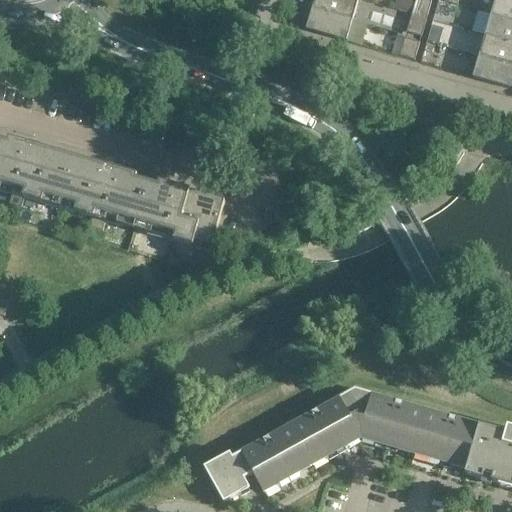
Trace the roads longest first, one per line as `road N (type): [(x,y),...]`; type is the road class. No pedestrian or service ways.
road 1 (secondary): [(511,370),(458,325),(373,178),(334,133),(119,42)]
road 2 (residential): [(511,106),(294,41),(279,32),(269,0)]
road 3 (residential): [(0,123),(216,186)]
